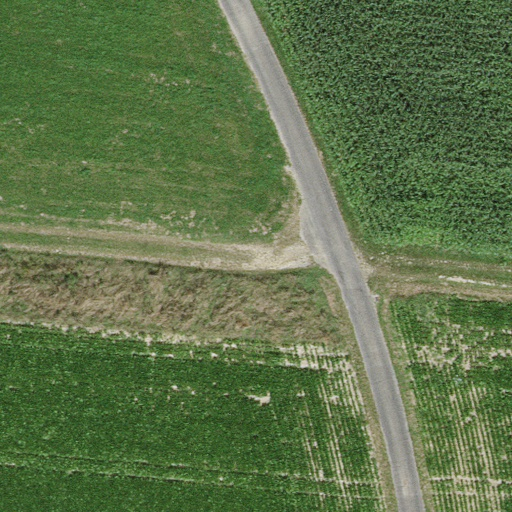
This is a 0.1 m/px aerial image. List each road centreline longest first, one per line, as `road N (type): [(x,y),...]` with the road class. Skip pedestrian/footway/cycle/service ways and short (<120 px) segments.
road 1 (track): [(404,511),(391,438),(331,257),(214,0)]
road 2 (track): [(0,236),(331,257),(511,281)]
